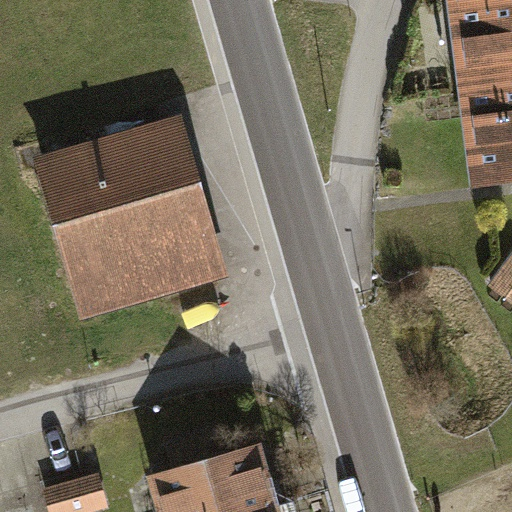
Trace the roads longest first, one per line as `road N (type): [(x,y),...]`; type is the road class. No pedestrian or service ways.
road 1 (tertiary): [(230,0),(326,334)]
road 2 (unclassified): [(326,334),(344,196),(388,0)]
road 3 (residential): [(0,419),(326,334)]
road 4 (tertiary): [(326,334),(380,511)]
